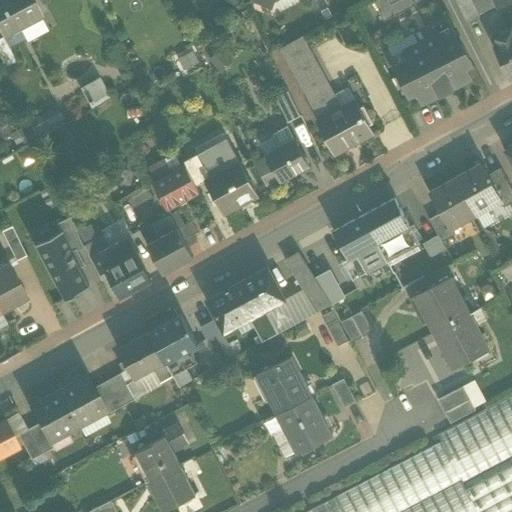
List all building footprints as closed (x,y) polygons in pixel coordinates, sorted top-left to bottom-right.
[(33,0),(0,0),(0,30),(2,36),(3,36),(42,15),(33,0)] [(412,0),(373,0),(384,22),(416,6),(412,0)] [(471,0),(455,0),(467,24),(480,18),(471,0)] [(451,28),(391,58),(399,75),(398,75),(409,96),(415,93),(421,105),(440,95),(440,96),(452,90),(452,89),(471,80),(465,68),(472,65),(461,44),(460,44),(451,28)] [(511,34),(511,32),(496,39),(499,46),(495,49),(510,80),(511,78),(511,34)] [(2,36),(0,36),(0,60),(4,68),(16,62),(3,36),(2,36)] [(342,109),(302,37),(280,49),(320,121),(342,109)] [(177,57),(184,69),(196,62),(189,50),(177,57)] [(100,81),(82,90),(93,110),(111,100),(100,81)] [(300,116),(288,92),(275,98),(287,123),(300,116)] [(320,121),(317,122),(334,154),(372,133),(355,102),(342,109),(320,121)] [(294,141),(287,127),(274,134),(273,138),(279,149),(294,141)] [(279,149),(265,156),(278,180),(280,183),(309,168),(294,141),(279,149)] [(229,147),(202,161),(211,180),(206,182),(223,214),(257,196),(240,164),(239,165),(229,147)] [(198,155),(183,163),(186,168),(196,188),(206,182),(211,180),(202,161),(198,155)] [(278,180),(266,157),(254,163),(266,186),(278,180)] [(481,165),(455,179),(475,214),(500,201),(502,200),(487,175),(481,165)] [(186,168),(154,186),(167,210),(199,193),(196,188),(186,168)] [(506,178),(500,168),(487,175),(502,200),(500,201),(504,208),(511,203),(511,190),(505,178),(506,178)] [(475,214),(455,179),(430,194),(441,213),(450,229),(451,228),(475,214)] [(420,245),(394,198),(363,215),(384,254),(388,261),(419,244),(419,245),(420,245)] [(184,226),(177,213),(171,217),(178,229),(178,230),(184,226)] [(450,229),(441,213),(428,220),(442,243),(455,235),(451,228),(450,229)] [(363,215),(333,231),(348,258),(357,254),(363,265),(384,254),(363,215)] [(59,231),(72,254),(84,248),(68,218),(55,225),(59,231)] [(184,226),(178,230),(188,247),(197,242),(187,225),(184,226)] [(26,256),(11,226),(0,232),(15,261),(26,256)] [(178,229),(147,245),(163,274),(193,257),(188,247),(178,230),(178,229)] [(33,245),(63,301),(89,287),(72,254),(59,231),(33,245)] [(92,258),(115,245),(110,235),(87,247),(92,258)] [(439,239),(426,247),(431,256),(445,248),(439,239)] [(115,245),(92,258),(102,275),(108,272),(108,270),(127,260),(118,244),(115,245)] [(331,304),(298,252),(285,259),(303,289),(318,312),(331,304)] [(384,254),(363,265),(374,285),(394,274),(388,261),(384,254)] [(127,260),(108,270),(108,272),(122,296),(151,281),(136,255),(127,260)] [(8,264),(0,268),(0,310),(26,296),(8,264)] [(268,268),(233,287),(249,318),(262,341),(278,333),(266,309),(285,299),(268,268)] [(451,277),(415,296),(434,332),(470,314),(451,277)] [(233,287),(207,301),(224,332),(249,318),(233,287)] [(278,333),(318,312),(303,289),(285,299),(266,309),(278,333)] [(348,341),(332,311),(322,316),(338,346),(348,341)] [(373,331),(362,311),(351,317),(362,337),(373,331)] [(488,349),(470,314),(434,332),(453,368),(488,349)] [(181,315),(149,332),(173,374),(186,367),(179,355),(198,344),(181,315)] [(351,317),(341,322),(352,342),(362,337),(351,317)] [(211,319),(198,325),(204,338),(217,332),(211,319)] [(173,374),(149,332),(118,349),(128,369),(134,380),(154,369),(161,382),(173,375),(173,374)] [(201,348),(205,356),(216,351),(211,342),(201,348)] [(205,356),(186,367),(173,374),(173,375),(179,386),(222,363),(216,351),(205,356)] [(312,396),(292,356),(256,375),(270,401),(276,415),(312,396)] [(128,369),(120,373),(126,384),(134,380),(128,369)] [(133,398),(161,382),(154,369),(134,380),(126,384),(133,398)] [(126,384),(120,373),(109,379),(123,405),(134,399),(133,398),(126,384)] [(86,374),(57,390),(77,426),(106,410),(86,374)] [(123,405),(109,379),(97,386),(112,412),(123,405)] [(355,402),(344,379),(332,385),(344,408),(355,402)] [(462,386),(438,399),(445,413),(469,400),(462,386)] [(77,426),(57,390),(29,406),(38,423),(48,442),(50,441),(77,426)] [(511,395),(437,435),(441,441),(463,483),(511,457),(511,395)] [(312,396),(276,415),(284,429),(273,435),(285,458),(296,453),(297,454),(332,435),(312,396)] [(469,400),(445,413),(450,423),(475,410),(469,400)] [(5,419),(0,421),(0,455),(19,445),(5,419)] [(48,442),(38,423),(27,429),(41,454),(53,447),(50,441),(48,442)] [(164,437),(133,453),(148,482),(180,465),(172,451),(186,443),(177,426),(162,434),(164,437)] [(41,454),(27,429),(18,434),(31,459),(41,454)] [(441,441),(305,511),(477,511),(463,483),(441,441)] [(477,511),(511,511),(511,457),(463,483),(477,511)] [(180,465),(148,482),(163,511),(196,495),(180,465)] [(115,511),(110,501),(97,508),(99,511),(115,511)]
